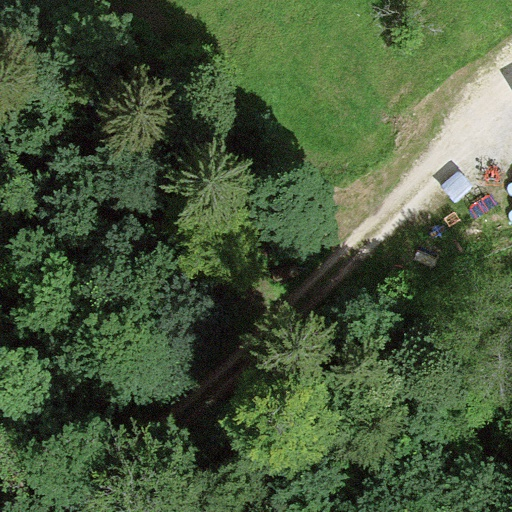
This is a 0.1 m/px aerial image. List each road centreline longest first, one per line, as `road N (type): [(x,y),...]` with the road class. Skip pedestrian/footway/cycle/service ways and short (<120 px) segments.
road 1 (track): [(0,497),(56,490),(119,463),(314,293),(368,227)]
road 2 (unclassified): [(511,86),(479,103),(368,227)]
